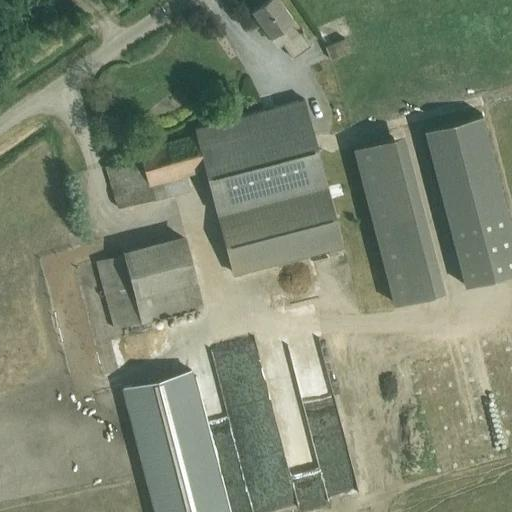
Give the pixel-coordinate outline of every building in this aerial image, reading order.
[(311,45),(279,0),(265,0),(252,10),(270,35),(272,34),(280,45),(283,43),(293,58),(311,45)] [(325,46),(330,59),(350,51),(345,38),(325,46)] [(342,244),(305,99),(196,129),(197,136),(139,151),(141,156),(105,166),(118,207),(190,188),(186,171),(205,166),(233,273),(342,244)] [(511,272),(511,231),(482,114),(423,129),(464,285),(511,272)] [(354,147),(394,303),(433,293),(393,137),(354,147)] [(194,278),(183,239),(96,262),(113,329),(199,306),(192,279),(194,278)] [(227,511),(190,370),(123,388),(155,511),(227,511)] [(305,507),(359,496),(338,394),(320,397),(323,411),(312,414),(317,439),(287,446),(290,463),(296,462),(305,507)]
